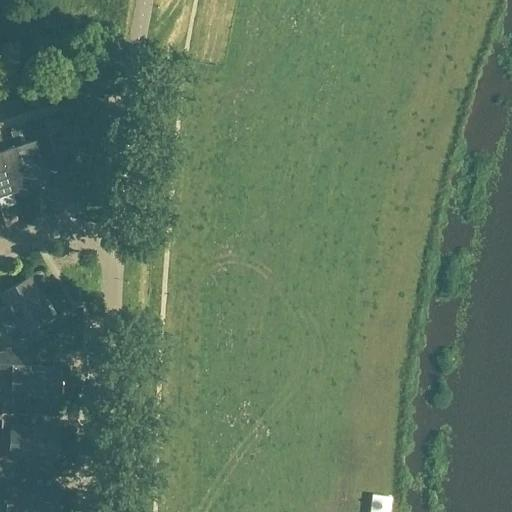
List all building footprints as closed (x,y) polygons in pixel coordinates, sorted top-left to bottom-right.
[(59,120),(44,125),(48,138),(63,133),(59,120)] [(15,146),(28,186),(46,180),(33,141),(20,145),(16,131),(8,133),(13,147),(15,146)] [(15,146),(13,147),(4,150),(0,139),(0,158),(11,192),(28,186),(15,146)] [(50,151),(52,183),(81,182),(80,149),(50,151)] [(0,158),(0,195),(11,192),(0,158)] [(22,336),(52,318),(28,279),(0,296),(0,295),(0,309),(5,307),(22,336)] [(60,398),(60,369),(30,368),(30,355),(0,354),(0,375),(14,376),(14,398),(60,398)] [(57,461),(57,430),(25,430),(26,416),(1,416),(1,445),(9,445),(9,461),(57,461)] [(54,511),(55,492),(24,490),(24,478),(0,476),(0,497),(6,497),(5,511),(54,511)]
